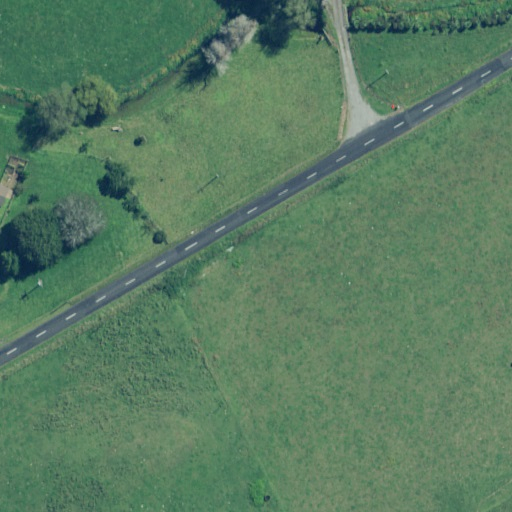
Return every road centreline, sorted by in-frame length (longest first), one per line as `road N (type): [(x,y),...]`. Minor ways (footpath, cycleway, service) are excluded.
road 1 (tertiary): [(0,357),(511,58)]
road 2 (track): [(330,0),(371,140)]
